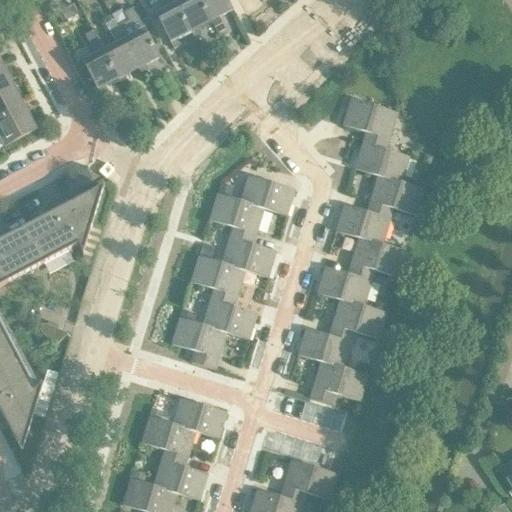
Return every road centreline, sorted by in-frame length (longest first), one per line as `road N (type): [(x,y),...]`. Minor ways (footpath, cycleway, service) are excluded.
road 1 (residential): [(257,403),(318,193),(305,158),(241,87)]
road 2 (residential): [(87,355),(146,184)]
road 3 (residential): [(257,403),(87,355)]
road 4 (residential): [(38,511),(87,355)]
road 5 (residential): [(90,138),(19,0)]
road 6 (residential): [(146,184),(241,87)]
road 7 (residential): [(241,87),(334,0)]
